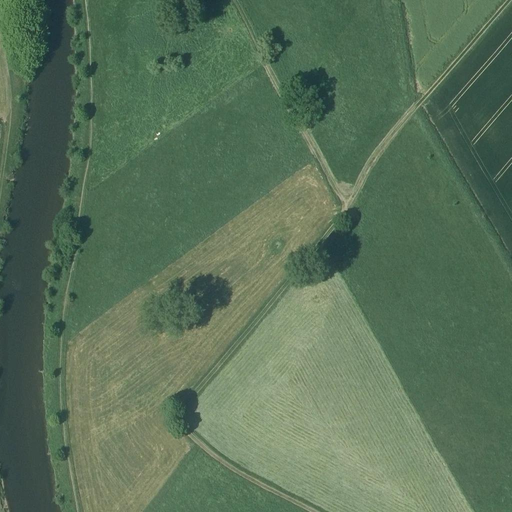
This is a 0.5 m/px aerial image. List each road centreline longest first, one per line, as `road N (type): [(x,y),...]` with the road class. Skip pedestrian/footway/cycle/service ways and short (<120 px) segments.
road 1 (track): [(511,2),(380,156),(343,221),(186,414),(193,436),(235,469),(314,511)]
road 2 (track): [(240,0),(351,210)]
